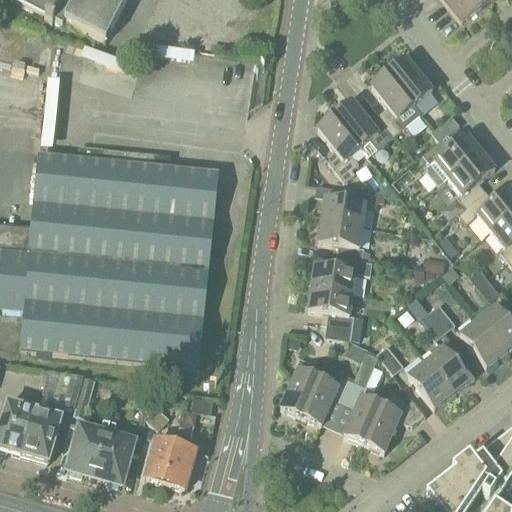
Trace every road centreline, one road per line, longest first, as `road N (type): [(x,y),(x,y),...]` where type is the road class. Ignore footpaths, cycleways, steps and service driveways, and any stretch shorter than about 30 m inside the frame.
road 1 (tertiary): [(225,511),(244,431),(298,0)]
road 2 (residential): [(377,501),(511,397)]
